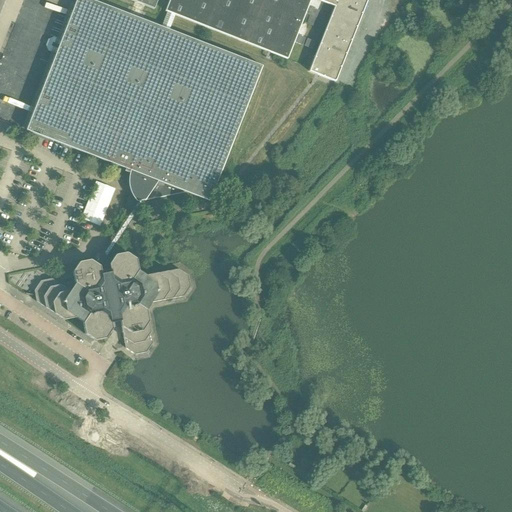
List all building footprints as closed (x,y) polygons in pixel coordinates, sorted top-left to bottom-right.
[(261,66),(129,15),(90,0),(75,0),(61,40),(53,37),(47,40),(45,46),(48,51),(55,54),(25,130),(130,171),(129,173),(129,175),(128,177),(128,180),(128,182),(128,184),(128,186),(129,188),(129,191),(130,193),(131,195),(132,197),(133,199),(134,200),(136,202),(185,192),(209,202),(215,187),(261,66)] [(129,0),(154,10),(157,0),(129,0)] [(286,60),(309,0),(168,0),(164,12),(286,60)] [(317,0),(334,7),(308,72),(335,82),(367,0),(317,0)] [(120,322),(122,331),(125,348),(134,355),(146,353),(152,343),(146,311),(145,310),(151,303),(183,296),(189,287),(187,276),(178,269),(145,276),(138,271),(135,259),(126,253),(115,255),(112,260),(101,253),(94,263),(90,260),(79,262),(72,272),(74,283),(75,283),(69,291),(51,279),(40,281),(34,291),(36,302),(63,320),(75,318),(82,323),(85,334),(94,341),(105,339),(112,329),(111,324),(113,323),(113,326),(119,329),(118,322),(120,322)]
